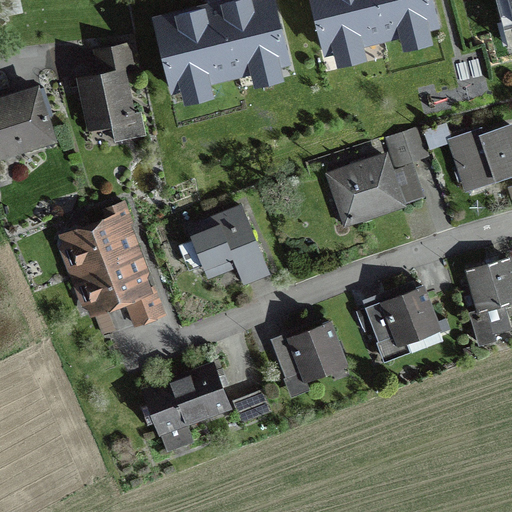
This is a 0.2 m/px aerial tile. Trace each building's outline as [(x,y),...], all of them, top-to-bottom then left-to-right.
[(274,0),(254,0),(156,24),(174,96),(186,93),(189,109),(213,103),(209,87),(253,76),(257,92),(285,85),(281,70),(291,68),(274,0)] [(432,0),(308,0),(324,60),(335,57),(339,72),(362,66),(358,50),(403,39),(407,56),(434,49),(430,34),(440,31),(432,0)] [(101,81),(80,85),(91,136),(115,131),(117,145),(147,139),(142,116),(135,118),(126,77),(136,75),(131,50),(96,57),(101,81)] [(38,88),(0,100),(0,161),(56,143),(38,88)] [(484,132),(449,144),(468,195),(497,185),(498,187),(511,182),(511,128),(486,138),(484,132)] [(430,158),(420,131),(387,143),(397,170),(412,165),(430,158)] [(388,158),(329,179),(348,232),(406,211),(406,209),(392,171),(388,158)] [(425,202),(412,165),(397,170),(392,171),(406,209),(425,202)] [(77,283),(143,259),(125,208),(104,215),(108,224),(61,241),(77,283)] [(241,209),(191,228),(207,271),(236,260),(247,287),(268,279),(241,209)] [(143,259),(77,283),(90,320),(129,306),(137,327),(165,317),(143,259)] [(511,310),(511,266),(511,265),(466,278),(479,320),(511,310)] [(426,294),(367,315),(386,368),(412,359),(409,350),(442,338),(426,294)] [(348,370),(331,328),(290,344),(287,337),(272,343),(296,402),(310,396),(306,387),(348,370)] [(211,370),(147,395),(170,453),(191,444),(185,428),(228,411),(211,370)] [(262,394),(234,406),(242,427),(259,420),(257,414),(268,410),(262,394)]
